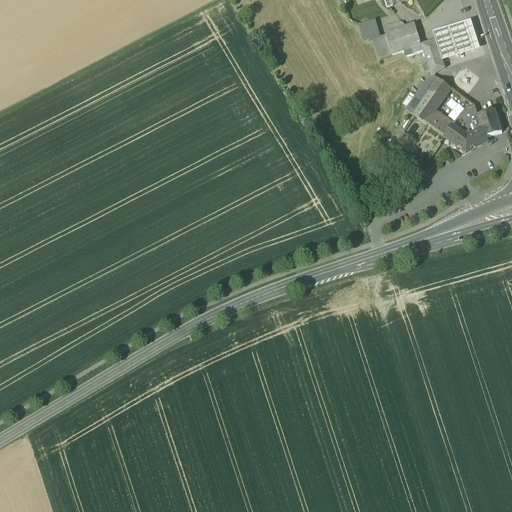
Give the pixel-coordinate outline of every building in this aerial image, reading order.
[(384,0),(387,8),(389,8),(392,7),(390,0),(384,0)] [(374,23),(362,26),(366,40),(378,36),(374,23)] [(402,24),(394,26),(396,32),(407,29),(402,23),(401,23),(402,24)] [(436,42),(442,64),(467,57),(481,53),(473,25),(460,29),(434,37),(436,42)] [(391,34),(386,35),(387,39),(392,56),(411,50),(421,47),(415,26),(407,29),(396,32),(391,34)] [(387,39),(376,43),(381,59),(392,56),(387,39)] [(436,42),(421,47),(423,52),(427,64),(429,72),(431,77),(432,77),(433,77),(444,70),(442,64),(436,42)] [(421,47),(411,50),(413,56),(423,52),(421,47)] [(433,77),(432,77),(421,89),(429,94),(439,81),(433,77)] [(414,117),(425,125),(434,113),(450,89),(439,81),(429,94),(414,117)] [(421,89),(406,110),(414,117),(429,94),(421,89)] [(474,108),(467,110),(454,126),(454,125),(453,126),(453,127),(468,137),(470,136),(481,130),(477,117),(478,117),(475,107),(474,108)] [(478,117),(477,117),(481,130),(484,140),(486,139),(488,142),(502,134),(495,112),(478,117)] [(434,113),(425,125),(445,139),(453,127),(453,126),(434,113)] [(481,130),(470,136),(468,137),(453,127),(445,139),(466,154),(467,154),(488,142),(486,139),(484,140),(481,130)]
